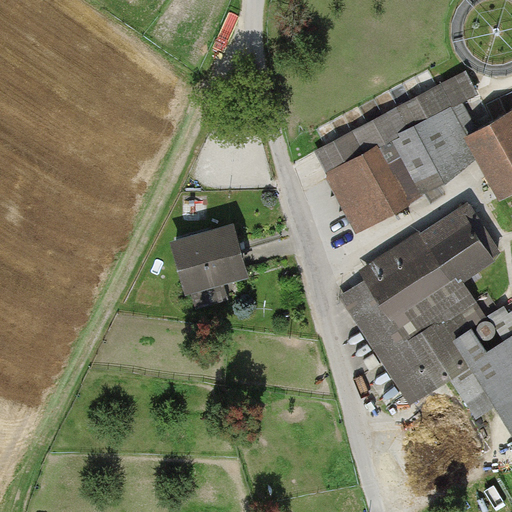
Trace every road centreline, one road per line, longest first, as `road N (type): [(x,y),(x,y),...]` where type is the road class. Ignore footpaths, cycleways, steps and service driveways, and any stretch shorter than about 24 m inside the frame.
road 1 (track): [(13,511),(248,21)]
road 2 (unclassified): [(255,0),(248,21),(382,511)]
road 3 (track): [(475,172),(443,200),(315,269)]
